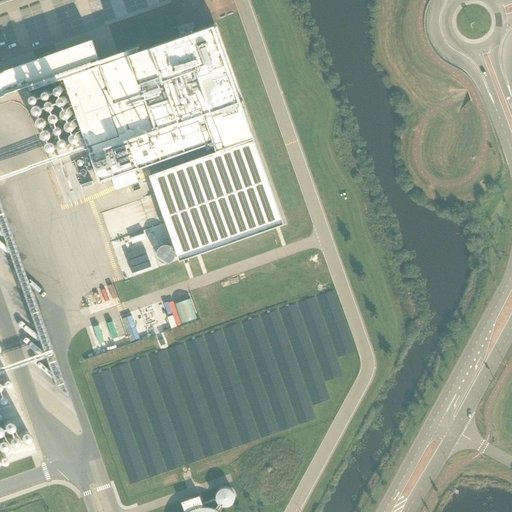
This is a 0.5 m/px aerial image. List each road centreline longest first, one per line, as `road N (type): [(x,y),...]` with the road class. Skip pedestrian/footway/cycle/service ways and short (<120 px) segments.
road 1 (unknown): [(326,234),(52,326)]
road 2 (secondary): [(511,275),(435,418)]
road 3 (unknown): [(0,142),(23,189),(46,285)]
road 4 (unknown): [(92,450),(52,326)]
road 5 (secondary): [(440,0),(433,24),(441,47),(497,102)]
